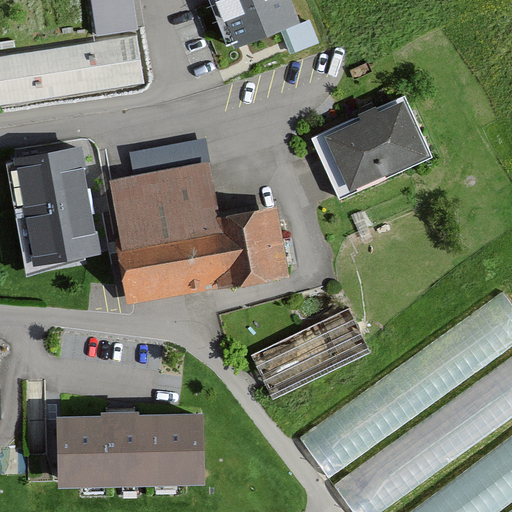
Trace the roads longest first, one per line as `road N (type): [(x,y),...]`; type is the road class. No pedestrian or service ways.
road 1 (residential): [(0,314),(153,327),(194,343),(334,511)]
road 2 (unknown): [(318,0),(334,67),(318,94),(261,144)]
